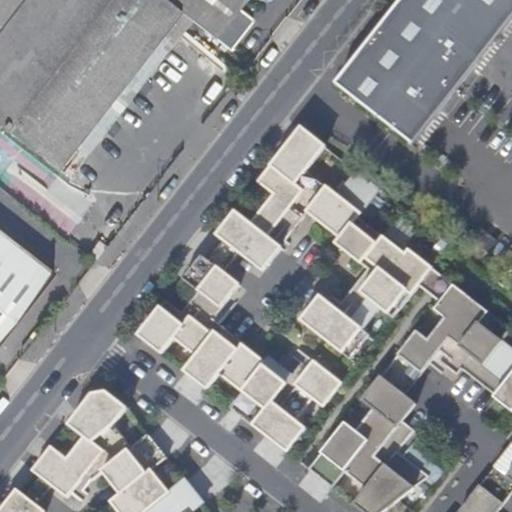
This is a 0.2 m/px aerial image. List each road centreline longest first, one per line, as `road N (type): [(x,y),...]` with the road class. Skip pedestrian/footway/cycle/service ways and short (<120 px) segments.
road 1 (residential): [(90,338),(355,0)]
road 2 (residential): [(309,511),(90,338)]
road 3 (residential): [(0,450),(90,338)]
